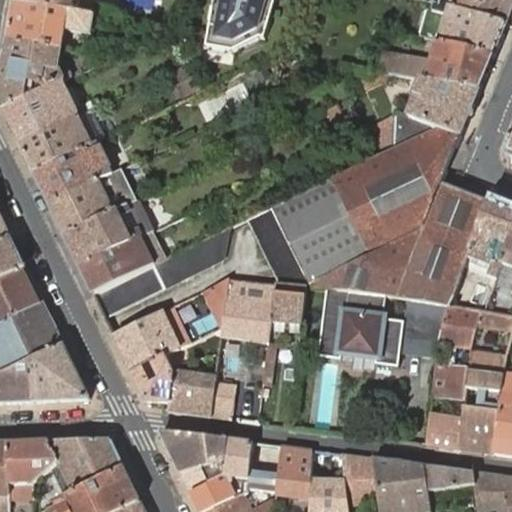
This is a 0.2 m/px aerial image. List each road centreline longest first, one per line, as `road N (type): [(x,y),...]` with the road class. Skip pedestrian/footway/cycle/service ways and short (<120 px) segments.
road 1 (residential): [(130,423),(511,470)]
road 2 (tertiary): [(130,423),(0,155)]
road 3 (residential): [(130,423),(0,428)]
road 4 (residential): [(511,184),(485,165),(511,82)]
